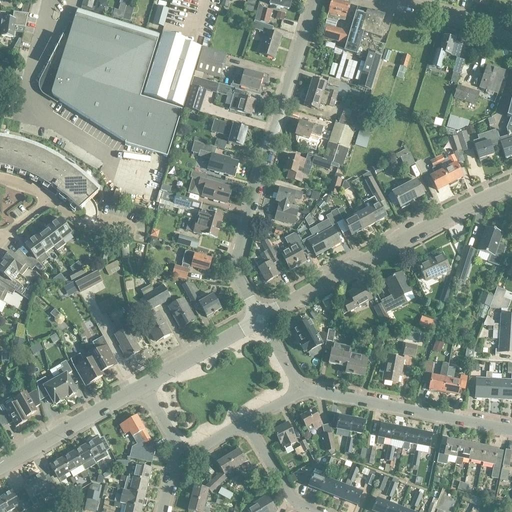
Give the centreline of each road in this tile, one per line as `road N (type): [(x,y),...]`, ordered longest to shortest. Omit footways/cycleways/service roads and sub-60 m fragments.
road 1 (unclassified): [(258,318),(234,270),(313,0)]
road 2 (unclassified): [(258,318),(511,186)]
road 3 (residential): [(511,430),(303,390)]
road 4 (unclassified): [(0,467),(142,389)]
road 5 (unclassified): [(142,389),(258,318)]
road 6 (unclassified): [(511,32),(395,0)]
